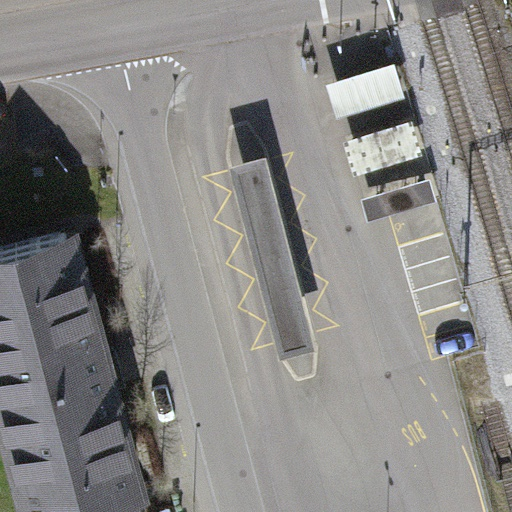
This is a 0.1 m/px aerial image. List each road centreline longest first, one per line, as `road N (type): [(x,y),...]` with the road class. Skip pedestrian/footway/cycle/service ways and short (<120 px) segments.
road 1 (residential): [(118,28),(242,511)]
road 2 (tertiary): [(270,0),(118,28)]
road 3 (tertiary): [(118,28),(0,50)]
